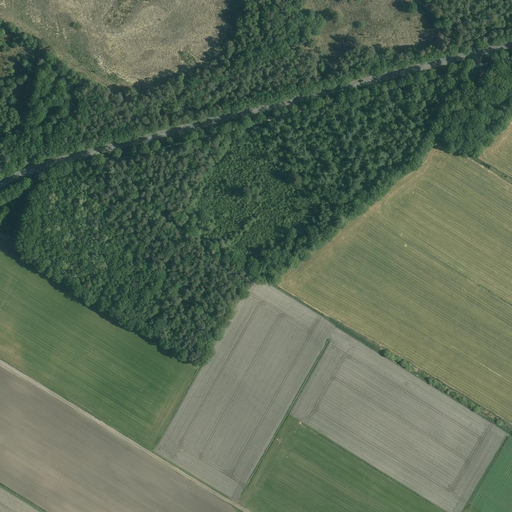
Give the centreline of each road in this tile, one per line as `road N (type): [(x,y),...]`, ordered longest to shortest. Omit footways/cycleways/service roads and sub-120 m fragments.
road 1 (primary): [(0,183),(67,158),(511,44)]
road 2 (track): [(0,361),(234,504)]
road 3 (track): [(237,114),(177,222),(153,325)]
